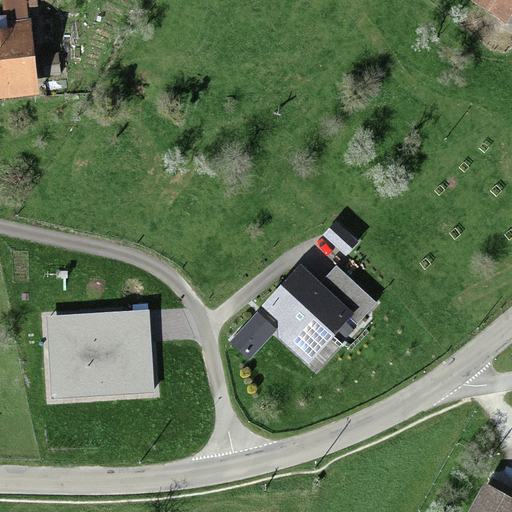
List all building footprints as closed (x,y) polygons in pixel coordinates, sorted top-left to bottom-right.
[(11,31),(27,30),(24,0),(1,0),(4,31),(11,31)] [(511,0),(480,0),(476,7),(508,26),(511,19),(511,0)] [(0,41),(0,104),(37,102),(33,30),(27,30),(11,31),(12,41),(0,41)] [(319,293),(297,272),(261,312),(280,329),(282,347),(305,368),(348,320),(361,332),(379,313),(336,274),(319,293)] [(148,310),(48,316),(53,397),(153,390),(148,310)] [(511,511),(511,507),(490,495),(480,511),(511,511)]
